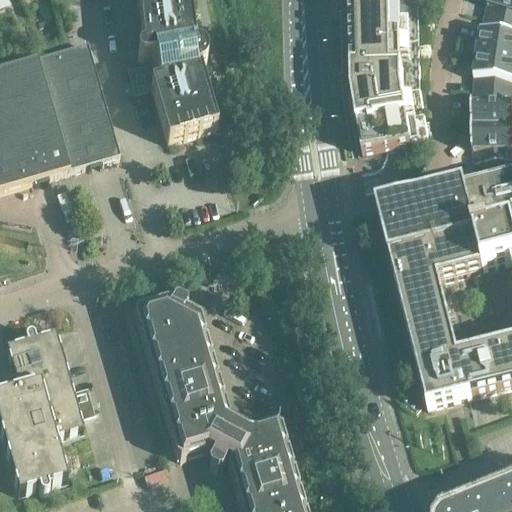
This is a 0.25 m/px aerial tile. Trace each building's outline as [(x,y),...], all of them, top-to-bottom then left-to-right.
[(195,53),(189,0),(137,0),(143,53),(139,56),(139,61),(142,65),(146,65),(154,64),(156,78),(141,80),(146,94),(150,93),(168,151),(218,137),(199,76),(204,72),(207,66),(205,59),(201,54),(195,53)] [(349,0),(352,99),(362,160),(397,154),(430,149),(420,92),(417,0),(349,0)] [(511,0),(489,0),(487,9),(484,22),(511,28),(511,0)] [(481,36),(477,59),(511,63),(511,28),(484,22),(481,36)] [(0,197),(73,177),(118,164),(87,53),(0,77),(0,197)] [(511,63),(477,59),(474,83),(473,95),(511,98),(511,63)] [(472,110),(472,132),(511,132),(511,98),(473,95),(472,110)] [(511,132),(472,132),(472,157),(474,157),(475,171),(511,167),(511,132)] [(185,166),(189,182),(201,179),(197,163),(185,166)] [(511,180),(376,215),(427,414),(511,391),(511,180)] [(211,473),(217,476),(222,474),(227,465),(230,467),(227,471),(238,511),(304,511),(282,435),(277,433),(249,441),(228,428),(231,423),(223,399),(201,322),(183,313),(185,309),(184,305),(178,302),(173,303),(172,307),(169,305),(138,314),(135,321),(176,463),(181,465),(208,457),(213,460),(209,466),(211,473)] [(47,501),(48,497),(46,493),(68,487),(56,445),(83,437),(55,339),(34,345),(33,341),(30,338),(25,340),(24,344),(25,348),(5,353),(11,375),(17,395),(0,399),(0,440),(17,501),(37,495),(38,500),(40,502),(44,503),(47,501)] [(511,511),(511,497),(476,511),(511,511)]
